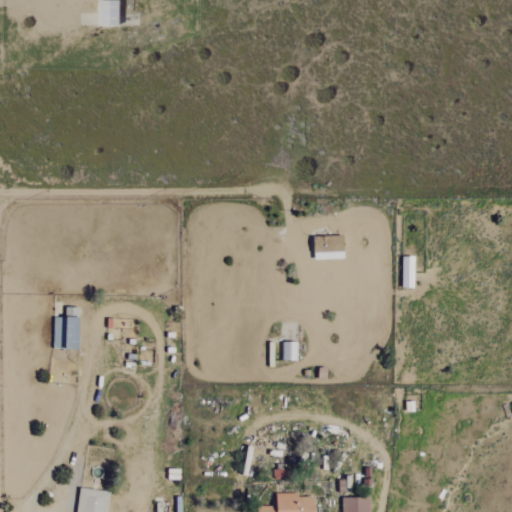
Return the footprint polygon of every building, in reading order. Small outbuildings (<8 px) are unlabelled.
[(100,2),(100,27),(119,28),(120,2),(100,2)] [(314,260),(345,259),(344,236),(314,236),(314,260)] [(415,288),(415,257),(402,257),(402,288),(415,288)] [(65,318),(54,317),(53,348),(79,349),(80,307),(66,307),(65,318)] [(283,360),(297,360),(297,342),(282,342),(283,360)] [(76,511),(107,511),(110,492),(80,488),(76,511)] [(369,511),(369,498),(342,498),(342,511),(369,511)]
